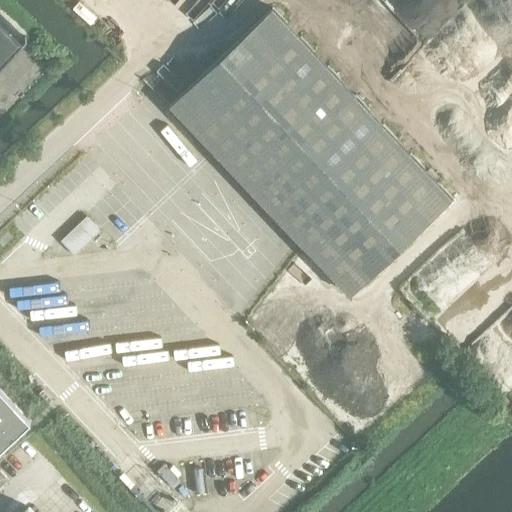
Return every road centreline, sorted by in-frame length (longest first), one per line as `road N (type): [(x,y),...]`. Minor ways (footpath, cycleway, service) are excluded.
road 1 (unknown): [(511,219),(493,209),(307,0)]
road 2 (unclassified): [(0,197),(135,68)]
